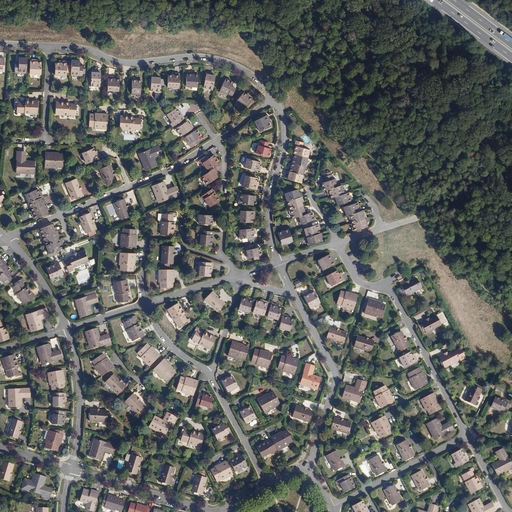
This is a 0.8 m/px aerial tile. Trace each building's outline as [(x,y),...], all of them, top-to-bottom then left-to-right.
[(27,73),(28,59),(20,58),(20,63),(20,65),(16,65),(16,72),(27,73)] [(37,61),(37,59),(31,59),(30,73),(41,74),(42,62),(39,62),(37,61)] [(72,60),(71,75),(83,76),(84,68),(79,68),(80,65),(80,61),(72,60)] [(62,63),(60,63),(57,63),(56,75),(67,76),(67,73),(70,73),(70,65),(68,65),(68,62),(62,61),(62,63)] [(100,69),(97,69),(97,70),(95,70),(92,70),(91,85),(96,85),(97,84),(100,84),(100,69)] [(214,75),(211,75),(210,74),(210,73),(206,72),(204,87),(207,87),(209,89),(212,89),(214,75)] [(186,75),(185,75),(184,78),(186,78),(185,87),(197,87),(197,75),(194,75),(192,75),(192,73),(186,73),(186,75)] [(179,74),(173,74),(173,76),(171,75),(168,75),(167,88),(178,88),(179,74)] [(113,78),(114,76),(108,76),(108,78),(106,78),(105,87),(107,87),(107,88),(107,90),(118,91),(119,79),(116,79),(113,78)] [(155,77),(155,76),(151,76),(151,79),(149,79),(149,88),(151,88),(151,91),(154,91),(156,92),(159,92),(159,90),(160,80),(160,78),(157,78),(155,77)] [(227,93),(231,86),(232,81),(225,78),(219,91),(226,95),(227,93)] [(137,80),(135,80),(132,80),(131,95),(136,95),(137,94),(140,94),(141,79),(137,79),(137,80)] [(254,97),(249,93),(248,95),(247,93),(244,91),(243,93),(241,95),(240,93),(238,96),(239,97),(237,99),(236,101),(245,108),(254,97)] [(21,99),(17,99),(16,108),(17,108),(17,111),(25,112),(25,113),(38,114),(39,101),(26,100),(26,102),(21,101),(21,99)] [(57,102),(56,115),(69,116),(69,114),(77,115),(77,112),(79,112),(79,102),(76,102),(76,104),(70,104),(70,102),(57,102)] [(181,117),(178,113),(175,109),(166,115),(172,123),(170,124),(173,128),(184,120),(182,116),(181,117)] [(96,115),(90,115),(89,128),(95,128),(96,129),(98,129),(99,128),(103,128),(104,130),(107,130),(108,115),(96,114),(96,115)] [(132,117),(119,116),(118,130),(131,130),(131,129),(139,129),(140,126),(141,126),(142,117),(138,117),(138,119),(132,119),(132,117)] [(269,122),(270,122),(268,116),(264,118),(264,116),(260,118),(260,120),(259,120),(255,122),(260,132),(271,127),(269,124),(269,122)] [(192,128),(190,125),(189,126),(188,124),(186,122),(174,130),(177,134),(179,134),(180,137),(192,128)] [(196,129),(184,138),(190,147),(197,143),(195,139),(197,138),(200,136),(196,129)] [(152,156),(161,152),(158,145),(139,153),(141,157),(139,157),(145,170),(156,166),(153,157),(152,156)] [(268,149),(260,147),(258,146),(256,153),(270,158),(272,150),(268,149)] [(296,146),(294,154),(308,158),(311,150),(302,148),(296,146)] [(99,158),(97,153),(95,153),(94,151),(93,148),(82,153),(87,164),(99,158)] [(24,160),(25,151),(18,150),(16,171),(20,171),(20,172),(34,173),(35,161),(26,160),(24,160)] [(58,153),(46,152),(45,168),(48,168),(49,167),(53,167),(54,168),(56,168),(57,167),(62,167),(63,154),(58,154),(58,153)] [(294,160),(293,163),(307,167),(308,163),(307,161),(308,158),(294,154),(293,158),(294,158),(294,160)] [(199,162),(206,172),(218,164),(213,157),(210,159),(208,160),(206,157),(199,162)] [(260,172),(261,168),(259,167),(260,166),(261,163),(259,162),(257,162),(258,159),(250,157),(249,159),(247,159),(246,163),(246,165),(245,167),(260,172)] [(289,171),(303,175),(304,173),(306,172),(307,167),(293,163),(292,167),(291,168),(290,168),(289,171)] [(116,181),(114,176),(112,172),(109,165),(99,169),(106,185),(116,181)] [(217,178),(215,175),(214,174),(215,173),(214,170),(212,171),(210,173),(201,179),(203,180),(203,183),(205,186),(217,178)] [(289,175),(288,179),(302,183),(305,176),(303,175),(289,171),(288,175),(289,175)] [(325,177),(326,181),(334,179),(332,175),(330,175),(330,174),(331,173),(331,172),(325,174),(325,177)] [(257,184),(257,182),(258,179),(246,176),(244,187),(258,190),(259,184),(257,184)] [(80,189),(79,185),(76,178),(66,182),(72,199),(82,195),(80,189)] [(325,191),(330,189),(338,187),(336,179),(334,180),(326,182),(322,184),(325,191)] [(179,194),(176,188),(167,191),(167,190),(163,181),(152,186),(157,199),(159,199),(160,202),(179,194)] [(335,197),(337,197),(349,193),(347,189),(346,188),(345,185),(338,187),(330,189),(332,193),(333,192),(334,194),(335,197)] [(28,200),(29,203),(42,198),(43,198),(42,193),(40,194),(39,192),(38,189),(24,194),(26,198),(28,200)] [(214,193),(215,192),(213,189),(201,197),(203,200),(205,199),(210,207),(219,201),(216,197),(214,193)] [(287,201),(288,201),(302,196),(301,193),(299,193),(298,190),(285,194),(287,201)] [(339,205),(354,200),(353,197),(352,197),(351,196),(350,192),(349,193),(337,197),(338,199),(337,201),(339,205)] [(255,200),(257,200),(257,197),(242,196),(242,199),(241,201),(241,205),(255,205),(255,202),(255,200)] [(302,196),(288,201),(289,204),(288,206),(289,210),(303,206),(302,202),(302,201),(303,200),(302,196)] [(43,201),(42,198),(29,203),(28,204),(30,207),(31,208),(33,211),(47,206),(45,202),(44,203),(43,201)] [(131,215),(128,208),(126,203),(124,199),(114,203),(121,219),(131,215)] [(347,215),(348,215),(361,211),(360,208),(359,208),(358,207),(357,203),(343,208),(345,211),(346,213),(347,215)] [(33,211),(32,212),(34,218),(48,213),(47,209),(48,209),(47,206),(33,211)] [(293,218),(299,217),(307,214),(306,210),(305,211),(304,209),(303,206),(289,210),(291,214),(292,215),(293,218)] [(351,220),(352,223),(367,218),(366,215),(364,215),(364,214),(363,210),(361,211),(348,215),(350,219),(351,220)] [(256,211),(241,211),(241,223),(254,223),(254,219),(254,217),(256,217),(256,211)] [(94,221),(92,217),(90,212),(80,216),(86,232),(97,228),(94,221)] [(163,221),(161,221),(160,234),(174,235),(174,222),(173,222),(173,216),(175,216),(175,213),(166,212),(166,213),(163,213),(163,221)] [(301,224),(304,224),(312,221),(315,220),(313,212),(307,214),(299,217),(301,224)] [(213,216),(198,215),(198,219),(199,221),(199,224),(214,225),(214,221),(213,221),(213,220),(213,216)] [(352,223),(351,223),(354,231),(368,226),(366,223),(368,222),(367,218),(352,223)] [(42,237),(44,237),(57,231),(56,227),(54,227),(53,224),(39,230),(42,237)] [(307,237),(321,233),(320,229),(320,228),(321,228),(320,224),(313,226),(306,228),(306,231),(306,233),(307,237)] [(283,244),(294,241),(291,233),(290,227),(284,229),(285,231),(283,231),(280,232),(283,244)] [(250,240),(253,239),(253,237),(255,237),(254,234),(254,232),(256,232),(255,228),(240,230),(241,233),(240,235),(240,239),(250,238),(250,240)] [(136,230),(124,229),(123,234),(122,235),(122,237),(123,239),(123,242),(121,243),(121,246),(136,247),(137,235),(136,235),(136,230)] [(46,246),(47,245),(59,240),(58,236),(57,234),(59,234),(57,231),(44,237),(45,239),(44,241),(46,246)] [(211,246),(212,241),(212,236),(213,236),(213,232),(200,231),(199,235),(201,235),(200,245),(211,246)] [(323,232),(321,233),(307,237),(310,245),(324,240),(322,236),(324,236),(323,232)] [(49,254),(61,250),(63,249),(61,244),(61,243),(62,243),(61,239),(59,240),(47,245),(48,248),(48,250),(49,254)] [(253,245),(245,247),(247,258),(262,255),(260,248),(256,249),(254,249),(253,245)] [(173,264),(173,259),(173,255),(174,247),(163,246),(162,264),(165,264),(164,267),(169,268),(169,264),(173,264)] [(85,251),(78,253),(74,255),(69,257),(69,258),(65,260),(70,271),(74,270),(73,267),(89,261),(85,251)] [(134,266),(135,254),(121,253),(120,256),(121,257),(121,261),(120,261),(120,264),(121,265),(120,270),(133,271),(133,266),(134,266)] [(332,261),(334,260),(331,254),(319,261),(324,271),(334,265),(333,263),(332,261)] [(0,275),(9,267),(6,264),(5,263),(6,262),(3,259),(0,262),(0,275)] [(211,276),(211,271),(212,266),(213,266),(213,262),(199,261),(199,265),(201,265),(200,275),(211,276)] [(56,264),(52,266),(47,268),(51,278),(60,274),(61,276),(64,274),(59,262),(56,263),(56,264)] [(9,267),(0,275),(0,278),(7,285),(13,280),(9,276),(11,275),(14,272),(9,267)] [(174,282),(174,271),(159,271),(159,272),(161,273),(161,277),(159,278),(159,279),(159,280),(160,281),(160,282),(160,287),(173,287),(174,282)] [(344,281),(341,275),(339,276),(338,273),(337,271),(327,276),(332,287),(344,281)] [(417,278),(412,281),(408,283),(402,287),(403,289),(400,291),(401,294),(402,294),(404,297),(407,296),(422,288),(417,278)] [(23,279),(15,284),(16,285),(13,286),(18,293),(17,294),(24,304),(35,297),(28,286),(26,287),(23,283),(25,281),(23,279)] [(116,294),(118,294),(119,302),(122,301),(122,303),(132,301),(131,297),(129,297),(128,292),(130,292),(127,279),(114,281),(116,294)] [(310,291),(311,292),(312,294),(310,294),(309,295),(309,293),(303,296),(310,308),(321,303),(313,289),(310,291)] [(89,302),(98,300),(95,290),(88,293),(88,295),(85,296),(76,299),(78,303),(76,303),(81,317),(92,313),(90,304),(89,302)] [(225,304),(221,300),(218,297),(213,291),(205,299),(217,312),(225,304)] [(346,293),(341,291),(337,304),(342,305),(343,307),(345,307),(346,307),(350,308),(351,309),(354,310),(358,296),(346,292),(346,293)] [(239,310),(249,313),(253,300),(248,298),(248,300),(247,300),(246,299),(242,298),(239,310)] [(381,303),(369,299),(364,313),(367,314),(369,314),(372,315),(373,316),(375,317),(377,316),(382,318),(386,305),(381,304),(381,303)] [(264,316),(268,302),(263,301),(262,303),(261,302),(260,302),(257,301),(253,312),(264,316)] [(186,314),(179,303),(167,310),(174,321),(176,320),(180,327),(182,325),(183,326),(191,321),(189,318),(187,319),(184,315),(186,314)] [(277,307),(277,305),(271,303),(267,317),(279,320),(282,309),(279,308),(278,308),(277,307)] [(29,317),(27,318),(32,331),(44,328),(41,319),(40,317),(49,314),(47,307),(28,313),(29,317)] [(127,329),(133,341),(145,335),(139,324),(138,324),(135,319),(137,318),(136,315),(127,319),(127,320),(125,321),(129,329),(127,329)] [(294,320),(291,319),(290,319),(289,319),(289,317),(283,315),(279,328),(290,331),(294,320)] [(0,340),(10,338),(6,325),(5,326),(3,320),(5,320),(4,316),(0,317),(0,340)] [(422,326),(420,327),(424,334),(426,333),(427,334),(442,325),(437,316),(432,318),(428,320),(421,324),(422,324),(422,326)] [(100,338),(100,336),(97,328),(85,331),(89,345),(91,344),(92,348),(112,342),(110,336),(100,338)] [(199,331),(200,329),(196,328),(192,336),(193,337),(192,339),(199,343),(199,344),(210,349),(216,338),(204,332),(204,333),(199,331)] [(347,333),(340,331),(337,330),(335,329),(330,328),(326,338),(343,343),(347,333)] [(407,342),(405,338),(401,331),(392,336),(400,352),(409,347),(407,342)] [(369,340),(365,339),(357,336),(354,347),(371,352),(374,342),(369,340)] [(232,341),(228,356),(231,357),(232,356),(236,357),(236,358),(238,359),(240,359),(245,360),(249,348),(244,346),(244,345),(232,341)] [(150,366),(161,355),(151,346),(151,347),(147,343),(138,352),(142,356),(142,358),(144,360),(146,360),(148,362),(148,364),(150,366)] [(63,358),(61,351),(52,354),(51,352),(49,344),(37,347),(41,361),(43,361),(44,364),(63,358)] [(260,351),(255,349),(251,362),(256,363),(257,365),(259,366),(261,365),(264,366),(266,368),(268,368),(272,354),(260,350),(260,351)] [(451,353),(447,355),(440,359),(445,368),(460,360),(461,361),(466,358),(462,349),(456,352),(455,351),(451,353)] [(413,357),(412,355),(411,352),(400,358),(405,368),(418,361),(415,356),(413,357)] [(106,358),(103,353),(93,360),(96,365),(95,366),(97,368),(98,369),(101,372),(100,374),(102,376),(114,367),(107,357),(106,358)] [(15,354),(2,358),(6,370),(8,369),(10,377),(13,376),(13,378),(22,375),(21,371),(19,372),(17,366),(19,366),(15,354)] [(287,357),(282,356),(278,368),(283,370),(284,372),(286,372),(287,371),(291,372),(292,374),(295,375),(299,361),(287,357)] [(160,364),(154,370),(156,372),(158,372),(160,374),(160,376),(161,377),(164,378),(167,381),(176,372),(173,369),(173,368),(164,359),(160,364)] [(311,375),(313,365),(307,363),(300,383),(304,384),(303,386),(318,390),(321,378),(312,375),(311,375)] [(422,372),(419,368),(408,374),(410,378),(410,380),(411,382),(413,383),(414,385),(414,387),(415,390),(428,383),(423,372),(422,372)] [(63,370),(48,372),(49,376),(50,377),(51,380),(50,382),(50,383),(52,384),(53,390),(65,387),(64,382),(65,382),(63,370)] [(126,386),(122,383),(119,379),(113,374),(105,382),(118,394),(126,386)] [(228,379),(227,377),(221,380),(228,393),(238,387),(233,376),(230,378),(228,379)] [(198,382),(198,381),(186,377),(186,378),(181,377),(177,389),(182,390),(183,392),(185,393),(186,392),(190,393),(191,395),(194,396),(198,382)] [(342,398),(356,402),(356,401),(360,402),(366,382),(359,380),(357,389),(355,388),(346,386),(342,398)] [(477,400),(478,397),(481,389),(471,385),(464,400),(474,405),(477,400)] [(380,406),(381,408),(394,401),(388,390),(388,391),(385,386),(374,392),(376,396),(376,398),(377,400),(379,401),(380,404),(380,406)] [(21,407),(21,397),(21,395),(31,395),(30,388),(10,388),(10,393),(9,393),(9,407),(21,407)] [(204,395),(204,393),(200,392),(196,405),(200,407),(200,405),(209,408),(210,407),(210,405),(213,405),(214,400),(212,399),(213,397),(209,396),(204,395)] [(258,400),(264,413),(267,411),(268,410),(271,408),(272,409),(275,407),(275,406),(280,404),(274,392),(269,395),(269,394),(258,400)] [(145,406),(140,400),(137,397),(133,393),(125,401),(138,414),(145,406)] [(440,404),(434,393),(421,400),(422,402),(423,403),(425,406),(425,408),(426,410),(427,410),(430,415),(441,409),(439,404),(440,404)] [(65,394),(52,394),(52,397),(53,397),(53,406),(64,407),(64,401),(64,397),(65,397),(65,394)] [(506,405),(507,402),(508,401),(504,399),(504,400),(495,396),(490,406),(499,410),(498,412),(502,413),(503,411),(506,413),(509,407),(506,405)] [(313,411),(307,410),(305,409),(303,408),(296,406),(292,417),(309,422),(313,411)] [(250,407),(247,409),(245,410),(244,408),(239,411),(245,423),(256,418),(250,407)] [(108,410),(100,410),(96,410),(90,410),(89,421),(107,422),(108,410)] [(65,412),(51,411),(51,414),(53,414),(52,424),(63,425),(64,420),(64,415),(65,415),(65,412)] [(165,421),(163,420),(155,416),(149,427),(161,433),(162,432),(166,434),(175,416),(169,413),(165,421)] [(390,427),(385,416),(371,423),(373,425),(374,426),(376,429),(375,431),(376,433),(378,433),(381,438),(392,432),(390,428),(390,427)] [(18,438),(19,433),(21,429),(23,421),(12,418),(7,435),(18,438)] [(351,423),(344,421),(342,420),(339,420),(334,418),(331,428),(348,434),(351,423)] [(453,430),(450,423),(442,427),(441,425),(437,418),(426,423),(432,435),(433,435),(435,439),(453,430)] [(221,425),(216,428),(212,430),(217,440),(226,435),(226,437),(230,435),(224,422),(220,424),(221,425)] [(187,428),(183,427),(180,436),(182,437),(181,439),(189,442),(188,443),(201,447),(204,434),(192,431),(192,432),(186,430),(187,428)] [(63,434),(49,430),(48,433),(49,434),(48,438),(47,438),(46,441),(46,442),(45,448),(57,451),(59,446),(60,447),(63,434)] [(282,432),(271,437),(278,451),(280,450),(281,448),(284,446),(285,447),(288,445),(288,444),(293,441),(287,430),(282,432)] [(101,460),(104,451),(104,449),(114,452),(116,445),(96,439),(94,443),(93,442),(89,456),(101,460)] [(268,440),(265,442),(265,443),(261,445),(257,448),(262,458),(270,453),(271,454),(275,452),(268,440)] [(409,447),(409,445),(406,440),(396,445),(404,460),(414,455),(410,448),(409,447)] [(511,464),(503,447),(498,450),(502,458),(500,460),(491,464),(497,475),(510,468),(509,467),(511,465),(511,464)] [(455,464),(456,467),(468,461),(464,453),(463,453),(461,449),(451,454),(456,463),(455,464)] [(341,459),(340,457),(336,450),(327,455),(335,472),(345,467),(342,461),(341,459)] [(136,475),(138,469),(139,465),(142,458),(131,454),(126,471),(136,475)] [(242,454),(238,456),(238,457),(234,459),(230,461),(235,471),(244,467),(245,468),(248,467),(242,454)] [(382,463),(381,461),(378,455),(368,460),(376,475),(386,470),(383,465),(382,463)] [(10,475),(12,471),(14,464),(3,461),(0,471),(0,478),(9,481),(10,475)] [(211,470),(212,474),(217,482),(221,479),(223,480),(225,478),(225,477),(229,475),(231,476),(233,474),(226,461),(215,467),(216,468),(211,470)] [(365,478),(371,475),(364,462),(359,465),(365,478)] [(170,485),(171,480),(173,475),(175,468),(164,465),(159,482),(170,485)] [(465,482),(470,494),(482,487),(476,476),(474,477),(472,472),(474,471),(472,468),(463,473),(464,474),(462,475),(465,482)] [(426,480),(425,477),(421,470),(411,475),(419,491),(429,486),(426,480)] [(34,473),(30,486),(31,487),(30,491),(43,495),(42,497),(45,498),(46,496),(49,497),(50,497),(52,490),(43,487),(43,485),(46,476),(34,473)] [(203,490),(205,485),(207,478),(196,475),(191,492),(202,495),(203,490)] [(350,479),(351,478),(349,475),(337,481),(339,485),(340,484),(345,492),(355,487),(352,483),(351,481),(350,479)] [(397,491),(396,490),(394,485),(384,490),(392,505),(402,500),(398,493),(397,491)] [(94,492),(91,491),(83,489),(80,501),(88,503),(86,509),(93,511),(99,492),(94,490),(94,492)] [(105,503),(104,506),(104,507),(115,510),(116,509),(122,511),(125,501),(119,499),(119,498),(108,495),(107,496),(104,495),(102,502),(105,503)] [(490,511),(495,510),(492,504),(484,508),(483,506),(479,498),(468,504),(471,511),(490,511)] [(368,511),(367,510),(366,510),(366,509),(362,501),(352,507),(354,511),(368,511)] [(137,505),(130,503),(127,511),(146,511),(148,507),(137,504),(137,505)]
